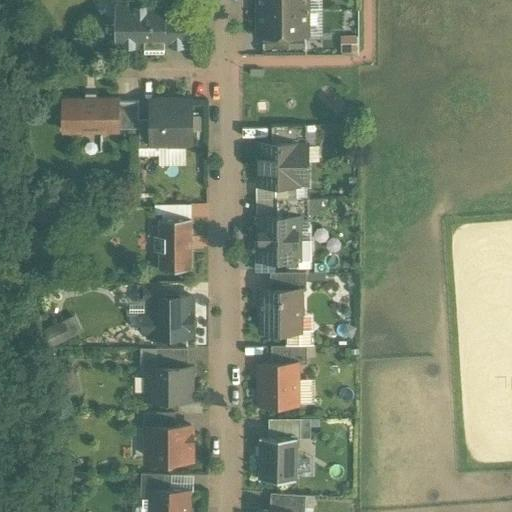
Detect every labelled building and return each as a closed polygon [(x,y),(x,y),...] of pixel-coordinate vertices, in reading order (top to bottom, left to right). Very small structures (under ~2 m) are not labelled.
[(306,0),(258,0),(258,9),(306,9),(306,0)] [(143,47),(144,3),(127,3),(127,10),(115,10),(115,28),(121,28),(121,47),(143,47)] [(144,3),(143,47),(166,47),(166,37),(166,7),(166,3),(144,3)] [(190,7),(166,7),(166,37),(190,37),(190,7)] [(306,9),(258,9),(258,35),(306,34),(306,9)] [(357,36),(340,36),(341,53),(357,53),(357,36)] [(289,40),(263,41),(263,55),(289,55),(289,40)] [(118,99),(96,99),(96,96),(85,96),(85,99),(63,99),(63,130),(118,129),(118,128),(118,101),(118,99)] [(177,100),(175,99),(161,99),(160,100),(151,100),(151,119),(151,142),(159,142),(167,142),(169,145),(186,145),(188,142),(191,142),(191,100),(177,100)] [(139,101),(118,101),(118,128),(139,128),(139,119),(139,101)] [(151,142),(151,119),(139,119),(139,128),(139,147),(159,147),(159,142),(151,142)] [(307,124),(271,125),(271,143),(297,142),(297,144),(307,144),(307,124)] [(271,143),(259,143),(259,185),(297,184),(297,144),(297,142),(271,143)] [(308,198),(276,198),(276,215),(297,215),(297,221),(309,221),(308,198)] [(171,203),(155,203),(155,213),(162,213),(171,213),(171,203)] [(191,203),(171,203),(171,213),(162,213),(162,217),(191,217),(191,203)] [(276,215),(265,215),(265,225),(259,230),(259,259),(297,259),(297,221),(297,215),(276,215)] [(162,217),(159,218),(159,219),(159,235),(154,235),(154,250),(159,250),(159,267),(159,268),(168,268),(168,271),(182,271),(183,268),(191,268),(192,249),(189,249),(189,236),(191,236),(191,217),(162,217)] [(306,271),(270,272),(270,289),(299,289),(299,290),(306,290),(306,271)] [(160,283),(143,283),(143,300),(149,300),(149,298),(160,298),(160,284),(160,283)] [(179,283),(160,284),(160,298),(169,299),(173,295),(179,295),(179,283)] [(270,289),(259,289),(259,306),(262,309),(262,330),(264,330),(267,333),(282,333),(284,330),(299,330),(299,313),(302,311),(302,295),(299,293),(299,290),(299,289),(270,289)] [(173,295),(169,299),(160,298),(149,298),(149,300),(149,314),(141,314),(136,319),(136,326),(141,331),(149,331),(149,335),(191,335),(191,326),(194,323),(193,315),(191,313),(191,295),(179,295),(173,295)] [(307,345),(271,345),(271,363),(296,362),(296,364),(307,364),(307,345)] [(187,347),(156,347),(155,366),(188,366),(187,347)] [(271,363),(260,363),(260,403),(297,403),(296,364),(296,362),(271,363)] [(155,366),(146,366),(147,398),(192,398),(192,366),(188,366),(155,366)] [(76,371),(60,374),(63,392),(79,389),(76,371)] [(175,411),(143,411),(143,426),(147,426),(147,425),(175,425),(175,411)] [(300,418),(268,418),(268,436),(297,437),(297,438),(300,438),(300,418)] [(175,425),(147,425),(147,426),(147,447),(151,447),(151,458),(154,460),(169,460),(170,459),(191,459),(191,443),(194,438),(191,434),(191,424),(175,425)] [(268,436),(260,436),(259,479),(296,479),(297,438),(297,437),(268,436)] [(171,473),(141,472),(140,497),(151,498),(152,488),(171,489),(171,473)] [(171,489),(152,488),(151,498),(150,511),(187,511),(189,490),(171,489)] [(304,511),(306,494),(278,492),(277,510),(295,511),(304,511)]
